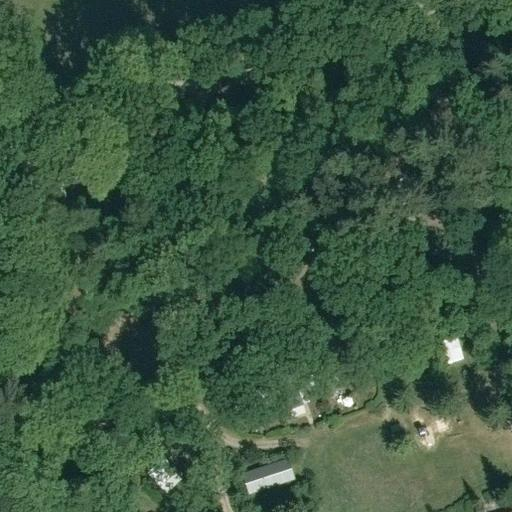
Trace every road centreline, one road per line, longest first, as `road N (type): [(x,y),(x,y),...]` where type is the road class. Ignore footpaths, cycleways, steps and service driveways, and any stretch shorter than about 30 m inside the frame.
road 1 (unknown): [(233,511),(180,377),(180,348),(201,325),(466,168),(412,0)]
road 2 (residential): [(42,132),(456,0)]
road 3 (track): [(0,224),(42,132),(0,162)]
